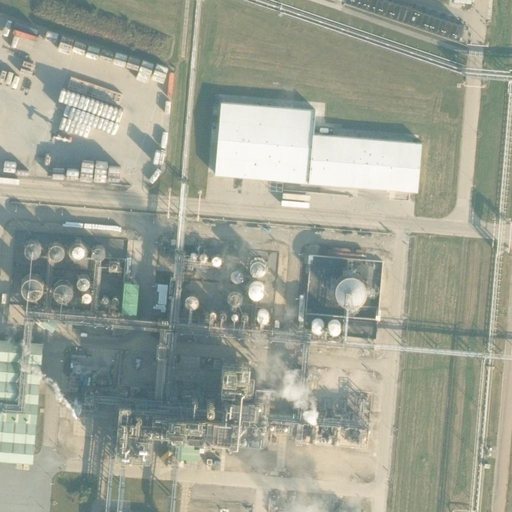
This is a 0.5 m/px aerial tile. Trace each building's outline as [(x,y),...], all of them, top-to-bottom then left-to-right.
[(384,0),(346,0),(346,2),(460,40),(464,27),(384,0)] [(14,34),(37,40),(42,24),(18,18),(14,34)] [(63,40),(65,31),(44,26),(40,40),(54,44),(56,38),(63,40)] [(44,120),(76,131),(72,125),(80,119),(86,121),(80,113),(82,111),(86,113),(88,107),(92,105),(95,109),(96,109),(92,121),(110,127),(97,108),(114,114),(111,109),(120,103),(99,96),(102,88),(105,93),(107,88),(103,86),(105,83),(62,68),(48,107),(53,109),(51,113),(48,108),(44,120)] [(272,180),(419,190),(422,143),(313,133),(315,110),(264,105),(221,102),(215,174),(245,177),(272,180)] [(40,166),(40,176),(123,181),(124,166),(97,164),(97,168),(83,167),(83,164),(70,163),(70,168),(54,167),(54,166),(40,166)] [(42,238),(29,238),(29,252),(43,251),(42,238)] [(62,239),(52,244),(58,254),(68,249),(62,239)] [(78,253),(87,252),(86,242),(77,243),(78,253)] [(256,270),(267,270),(268,257),(256,257),(256,270)] [(372,279),(348,268),(338,293),(362,303),(372,279)] [(45,291),(45,274),(27,274),(26,291),(45,291)] [(266,279),(254,279),(254,294),(267,294),(266,279)] [(73,280),(58,280),(58,294),(73,294),(73,280)] [(141,285),(126,284),(124,315),(138,316),(141,285)] [(339,309),(345,313),(350,304),(344,300),(339,309)] [(41,354),(0,350),(0,450),(32,453),(41,354)] [(99,390),(83,388),(81,409),(97,410),(99,390)] [(135,430),(262,442),(265,409),(137,398),(135,430)] [(294,444),(356,449),(359,419),(297,413),(294,444)] [(192,501),(191,511),(203,511),(204,501),(192,501)]
